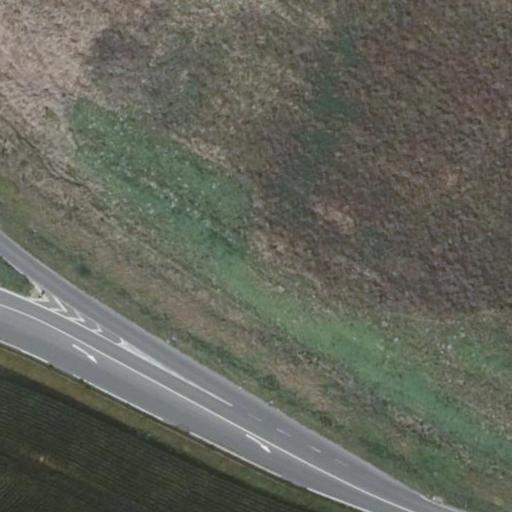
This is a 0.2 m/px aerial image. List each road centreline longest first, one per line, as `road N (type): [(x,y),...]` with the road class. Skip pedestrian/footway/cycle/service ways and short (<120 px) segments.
road 1 (primary): [(413,511),(0,242)]
road 2 (secondary): [(413,511),(0,309)]
